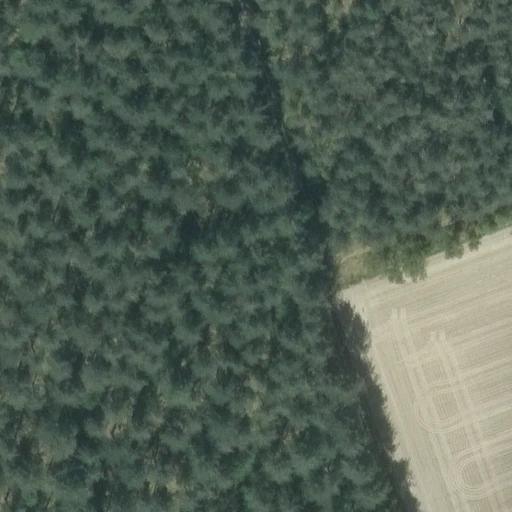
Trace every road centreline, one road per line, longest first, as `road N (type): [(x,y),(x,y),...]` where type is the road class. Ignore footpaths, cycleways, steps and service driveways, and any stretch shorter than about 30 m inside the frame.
road 1 (track): [(511,178),(290,259),(379,511)]
road 2 (track): [(208,0),(290,259)]
